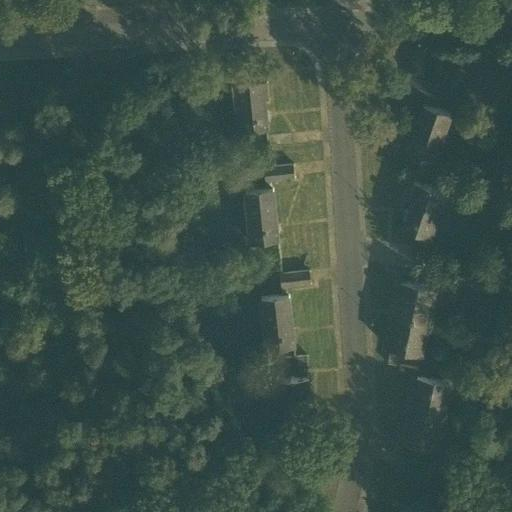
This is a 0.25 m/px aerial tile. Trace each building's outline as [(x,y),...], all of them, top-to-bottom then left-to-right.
[(437,86),(409,77),(404,90),(433,100),(437,86)] [(267,79),(233,83),(239,131),(267,129),(263,98),(269,97),(267,79)] [(450,113),(424,104),(406,154),(433,163),(450,113)] [(291,134),(268,136),(269,147),(292,145),(291,134)] [(294,164),(264,167),(265,181),(295,179),(294,164)] [(446,192),(414,181),(408,198),(414,200),(404,229),(430,238),(446,192)] [(279,240),(273,187),(245,190),(251,243),(279,240)] [(413,247),(390,242),(388,254),(391,254),(411,258),(413,247)] [(411,258),(391,254),(389,266),(421,273),(423,261),(411,258)] [(309,270),(279,274),(281,288),(311,284),(309,270)] [(435,287),(402,280),(397,301),(402,302),(400,316),(428,321),(435,287)] [(289,294),(261,297),(266,349),(294,346),(289,294)] [(428,321),(400,316),(397,329),(392,328),(388,348),(421,355),(428,321)] [(451,382),(417,375),(413,396),(417,397),(414,410),(445,416),(451,382)] [(277,428),(305,427),(304,396),(310,395),(309,378),(275,379),(277,428)] [(445,416),(414,410),(412,423),(408,422),(403,443),(438,450),(445,416)] [(312,452),(292,449),(290,461),(310,464),(312,452)] [(427,458),(399,453),(397,464),(424,469),(427,458)]
